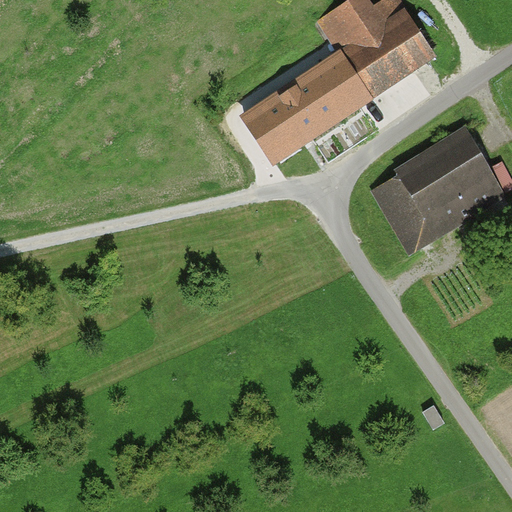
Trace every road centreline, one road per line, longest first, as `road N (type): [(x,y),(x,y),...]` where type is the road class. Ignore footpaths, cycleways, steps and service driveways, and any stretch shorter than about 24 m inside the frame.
road 1 (unclassified): [(511,52),(322,195),(511,479)]
road 2 (track): [(322,195),(258,198),(0,251)]
